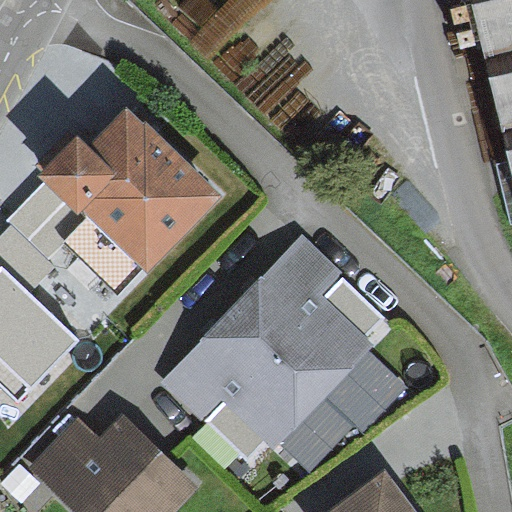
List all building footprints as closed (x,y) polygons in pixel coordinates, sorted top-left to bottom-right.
[(511,0),(457,0),(461,12),(478,8),(511,155),(511,0)] [(208,204),(124,120),(56,188),(87,219),(64,241),(117,294),(208,204)] [(302,228),(235,295),(331,382),(373,333),(325,286),(343,268),(302,228)] [(0,385),(20,405),(89,337),(2,249),(0,250),(0,385)] [(278,441),(331,382),(235,295),(162,376),(203,413),(222,392),(278,441)] [(28,461),(83,511),(170,511),(201,479),(124,408),(103,430),(78,407),(28,461)] [(425,511),(386,458),(312,511),(425,511)]
